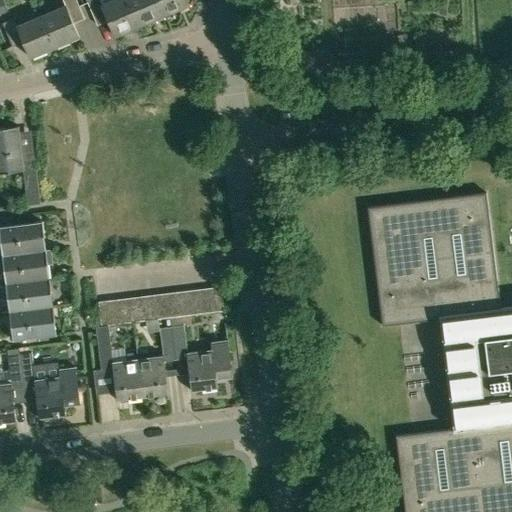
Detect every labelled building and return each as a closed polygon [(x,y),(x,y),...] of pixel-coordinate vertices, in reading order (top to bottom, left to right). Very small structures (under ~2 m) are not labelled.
[(41,15),(55,47),(79,37),(73,23),(84,18),(76,0),(63,0),(65,5),(41,15)] [(128,0),(112,0),(111,1),(110,0),(91,0),(87,2),(97,25),(108,20),(115,36),(139,26),(128,0)] [(128,0),(139,26),(163,15),(156,0),(128,0)] [(156,0),(163,15),(188,5),(185,0),(156,0)] [(30,57),(55,47),(41,15),(17,26),(14,18),(3,23),(12,46),(23,41),(30,57)] [(35,162),(23,164),(19,126),(0,128),(0,172),(23,170),(28,205),(41,203),(35,162)] [(486,192),(367,207),(382,326),(440,319),(454,428),(396,436),(405,511),(511,511),(511,306),(501,308),(486,192)] [(13,216),(0,217),(0,226),(14,225),(13,216)] [(0,236),(2,255),(46,250),(42,221),(14,225),(0,226),(0,236)] [(51,250),(46,251),(46,250),(2,255),(6,284),(50,278),(48,265),(53,264),(51,250)] [(9,312),(53,306),(50,278),(6,284),(9,312)] [(209,288),(212,312),(224,311),(221,287),(209,288)] [(201,314),(212,312),(209,288),(198,290),(201,314)] [(190,315),(201,314),(198,290),(187,291),(190,315)] [(183,316),(190,315),(187,291),(176,293),(179,316),(183,316)] [(171,317),(179,316),(176,293),(165,294),(168,318),(171,317)] [(157,319),(168,318),(165,294),(154,295),(157,319)] [(146,320),(157,319),(154,295),(143,297),(146,320)] [(135,322),(146,320),(143,297),(132,298),(135,322)] [(124,323),(135,322),(132,298),(121,299),(124,323)] [(113,325),(124,323),(121,299),(110,301),(113,325)] [(101,326),(108,325),(113,325),(110,301),(98,302),(101,326)] [(53,306),(9,312),(13,340),(57,335),(53,306)] [(179,316),(171,317),(172,326),(184,325),(183,320),(183,316),(179,316)] [(108,325),(101,326),(96,327),(97,332),(97,336),(101,369),(113,367),(116,391),(117,401),(143,397),(138,358),(127,360),(113,362),(111,349),(109,334),(108,325)] [(172,326),(176,360),(188,358),(192,391),(218,388),(217,379),(232,377),(228,340),(211,342),(212,349),(187,352),(184,325),(172,326)] [(164,361),(176,360),(172,326),(160,328),(163,355),(138,358),(143,397),(168,394),(164,361)] [(20,354),(24,387),(35,385),(39,418),(66,415),(64,406),(80,404),(76,367),(59,369),(60,376),(35,379),(32,352),(20,354)] [(11,382),(0,383),(0,423),(16,421),(12,388),(24,387),(20,354),(7,355),(9,370),(11,382)]
